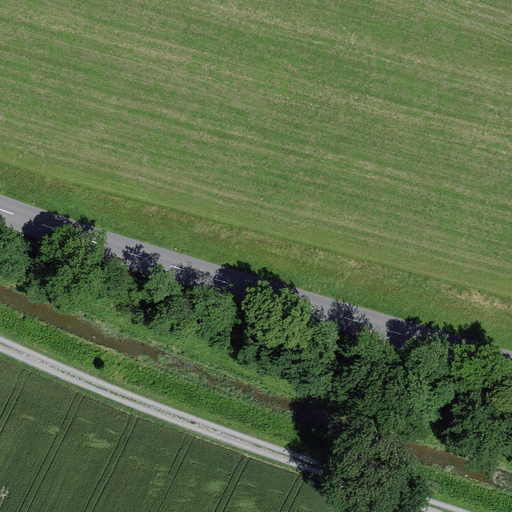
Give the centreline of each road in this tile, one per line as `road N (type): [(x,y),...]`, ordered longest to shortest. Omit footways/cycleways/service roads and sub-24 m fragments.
road 1 (tertiary): [(511,365),(292,306),(0,212)]
road 2 (track): [(0,344),(78,380),(445,511)]
